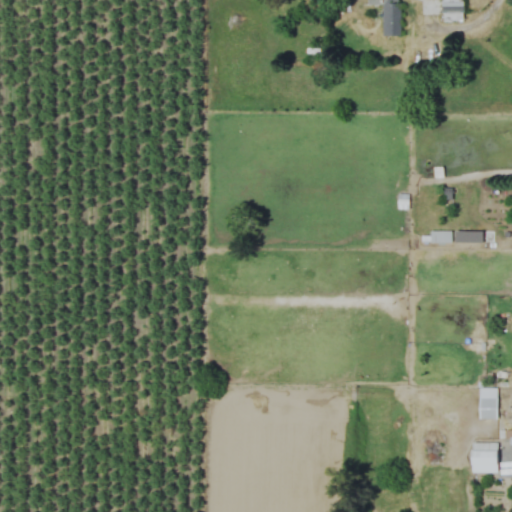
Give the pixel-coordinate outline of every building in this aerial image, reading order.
[(382,36),(399,36),(399,0),(367,0),(367,6),(382,6),(382,36)] [(440,0),(440,21),(463,21),(463,0),(440,0)] [(455,243),(481,243),(481,230),(455,230),(455,243)] [(495,398),(479,398),(479,420),(495,420),(495,398)] [(496,473),(496,443),(471,443),(471,473),(496,473)]
